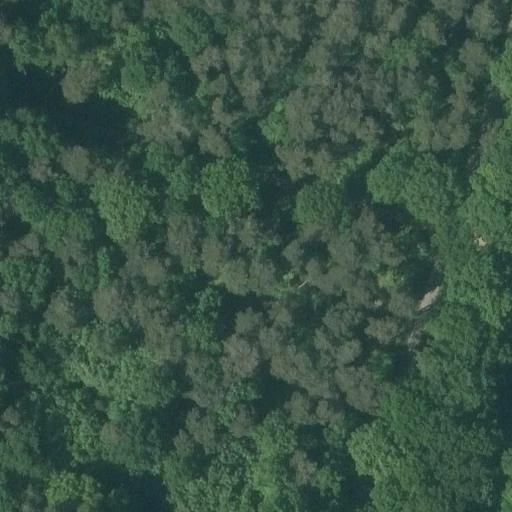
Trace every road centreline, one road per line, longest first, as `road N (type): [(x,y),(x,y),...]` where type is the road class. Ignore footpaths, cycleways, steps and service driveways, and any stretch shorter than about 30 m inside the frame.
road 1 (unclassified): [(511,38),(354,511)]
road 2 (track): [(450,235),(0,92)]
